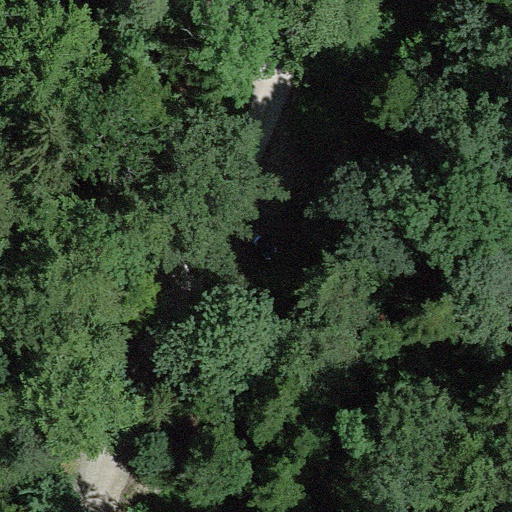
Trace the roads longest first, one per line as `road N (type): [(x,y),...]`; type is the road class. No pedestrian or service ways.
road 1 (unclassified): [(134,377),(305,0)]
road 2 (track): [(0,435),(134,377),(87,511)]
